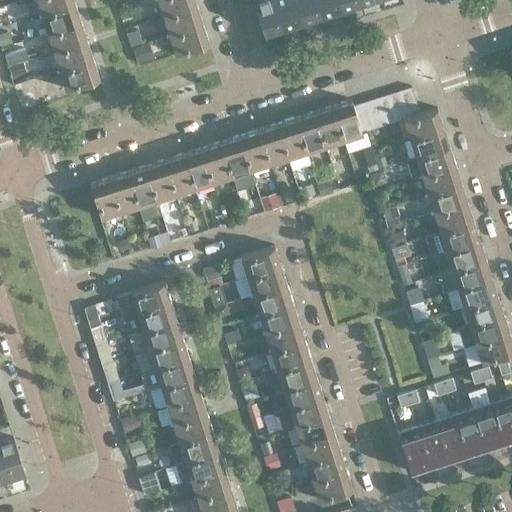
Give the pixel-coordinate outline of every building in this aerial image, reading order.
[(75,2),(74,0),(37,0),(41,13),(75,2)] [(196,4),(195,0),(158,0),(163,14),(196,4)] [(283,26),(274,0),(253,0),(264,32),(283,26)] [(302,20),(295,0),(274,0),(283,26),(302,20)] [(321,14),(317,0),(295,0),(302,20),(321,14)] [(341,8),(338,0),(317,0),(321,14),(341,8)] [(81,21),(75,2),(41,13),(47,31),(81,21)] [(202,22),(196,4),(163,14),(169,33),(202,22)] [(87,39),(81,21),(47,31),(53,50),(87,39)] [(208,41),(202,22),(169,33),(175,52),(208,41)] [(93,58),(87,39),(53,50),(59,69),(93,58)] [(99,77),(93,58),(59,69),(65,88),(99,77)] [(419,112),(411,85),(399,89),(408,116),(419,112)] [(408,116),(399,89),(388,93),(396,119),(403,117),(408,116)] [(396,119),(388,93),(376,96),(385,123),(396,119)] [(385,123),(376,96),(365,100),(374,127),(385,123)] [(362,131),(353,104),(351,98),(331,104),(342,138),(362,131)] [(374,127),(365,100),(353,104),(362,131),(374,127)] [(342,138),(331,104),(313,110),(324,144),(342,138)] [(419,112),(408,116),(403,117),(410,138),(443,127),(437,106),(419,112)] [(324,144),(313,110),(295,116),(305,150),(324,144)] [(305,150),(295,116),(276,122),(287,156),(305,150)] [(287,156),(276,122),(257,128),(268,162),(287,156)] [(449,145),(443,127),(410,138),(416,156),(449,145)] [(268,162),(257,128),(239,134),(250,167),(268,162)] [(250,167),(239,134),(220,140),(231,174),(250,167)] [(231,174),(220,140),(201,146),(212,180),(231,174)] [(455,164),(449,145),(416,156),(422,175),(455,164)] [(212,180),(201,146),(182,152),(193,186),(212,180)] [(193,186),(182,152),(164,158),(175,192),(193,186)] [(175,192),(164,158),(145,164),(156,198),(175,192)] [(156,198),(145,164),(127,170),(138,204),(156,198)] [(379,171),(377,164),(366,167),(368,175),(379,171)] [(461,183),(455,164),(422,175),(428,193),(461,183)] [(138,204),(127,170),(108,176),(119,209),(138,204)] [(119,209),(108,176),(89,182),(100,216),(119,209)] [(467,201),(461,183),(428,193),(434,212),(467,201)] [(306,195),(303,187),(297,189),(300,197),(306,195)] [(473,220),(467,201),(434,212),(440,230),(473,220)] [(479,237),(473,220),(440,230),(445,248),(479,237)] [(485,256),(479,237),(445,248),(451,267),(485,256)] [(280,263),(274,244),(241,254),(247,273),(280,263)] [(491,274),(485,256),(451,267),(457,285),(491,274)] [(286,281),(280,263),(247,273),(253,292),(286,281)] [(496,292),(491,274),(457,285),(463,303),(496,292)] [(170,298),(164,279),(130,290),(137,309),(170,298)] [(292,300),(286,281),(253,292),(259,311),(292,300)] [(215,301),(225,299),(222,282),(212,284),(215,301)] [(502,311),(496,292),(463,303),(469,322),(502,311)] [(412,297),(417,318),(428,315),(423,295),(412,297)] [(176,317),(170,298),(137,309),(142,328),(176,317)] [(298,319),(292,300),(259,311),(264,329),(298,319)] [(508,330),(502,311),(469,322),(475,341),(508,330)] [(182,335),(176,317),(142,328),(148,346),(182,335)] [(304,338),(298,319),(264,329),(270,348),(304,338)] [(511,350),(511,340),(508,330),(475,341),(481,361),(511,350)] [(188,354),(182,335),(148,346),(154,365),(188,354)] [(310,356),(304,338),(270,348),(276,367),(310,356)] [(436,338),(424,342),(435,374),(451,369),(448,358),(443,359),(436,338)] [(194,372),(188,354),(154,365),(160,383),(194,372)] [(316,375),(310,356),(276,367),(282,386),(316,375)] [(510,370),(506,358),(496,361),(500,373),(510,370)] [(488,364),(478,367),(482,379),(492,376),(488,364)] [(482,379),(478,367),(469,370),(473,382),(482,379)] [(200,391),(194,372),(160,383),(166,402),(200,391)] [(322,394),(316,375),(282,386),(288,404),(322,394)] [(451,376),(442,379),(446,391),(455,388),(451,376)] [(446,391),(442,379),(432,382),(436,394),(446,391)] [(414,387),(405,390),(409,402),(418,399),(414,387)] [(409,402),(405,390),(396,393),(400,405),(409,402)] [(206,410),(200,391),(166,402),(173,421),(206,410)] [(328,412),(322,394),(288,404),(294,423),(328,412)] [(511,435),(511,410),(507,395),(489,401),(501,439),(502,441),(511,439),(510,437),(511,435)] [(501,439),(489,401),(471,407),(483,445),(484,447),(492,445),(492,442),(501,439)] [(483,445),(471,407),(452,413),(465,451),(465,453),(474,450),(473,448),(483,445)] [(212,429),(206,410),(173,421),(178,440),(212,429)] [(333,431),(328,412),(294,423),(300,442),(333,431)] [(465,451),(452,413),(434,419),(446,457),(447,459),(456,456),(455,454),(465,451)] [(446,457),(434,419),(416,424),(428,463),(429,465),(437,462),(437,460),(446,457)] [(24,470),(9,423),(0,425),(0,460),(5,477),(24,470)] [(428,463),(416,424),(397,430),(399,437),(409,469),(410,469),(410,471),(419,468),(418,466),(428,463)] [(218,448),(212,429),(178,440),(184,458),(218,448)] [(339,450),(333,431),(300,442),(306,460),(339,450)] [(224,466),(218,448),(184,458),(190,477),(224,466)] [(345,468),(339,450),(306,460),(312,479),(345,468)] [(230,485),(224,466),(190,477),(196,495),(230,485)] [(351,487),(345,468),(312,479),(318,498),(351,487)] [(208,511),(236,503),(230,485),(196,495),(201,511),(208,511)] [(278,497),(283,511),(299,511),(292,492),(278,497)] [(238,511),(236,503),(208,511),(238,511)]
